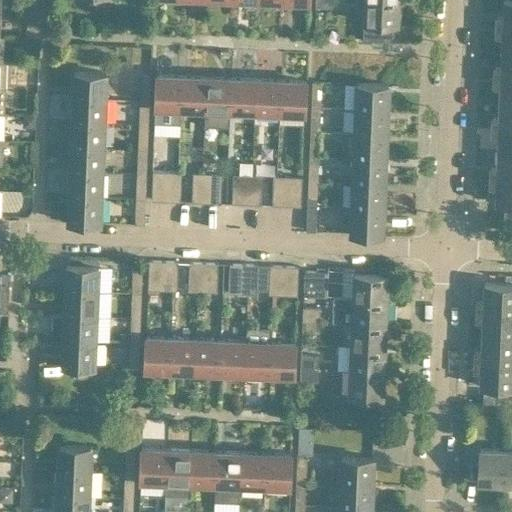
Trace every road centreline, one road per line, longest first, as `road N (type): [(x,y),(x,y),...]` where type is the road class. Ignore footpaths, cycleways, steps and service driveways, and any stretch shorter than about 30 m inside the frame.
road 1 (residential): [(447,246),(0,236)]
road 2 (residential): [(437,511),(447,246)]
road 3 (residential): [(447,246),(457,0)]
